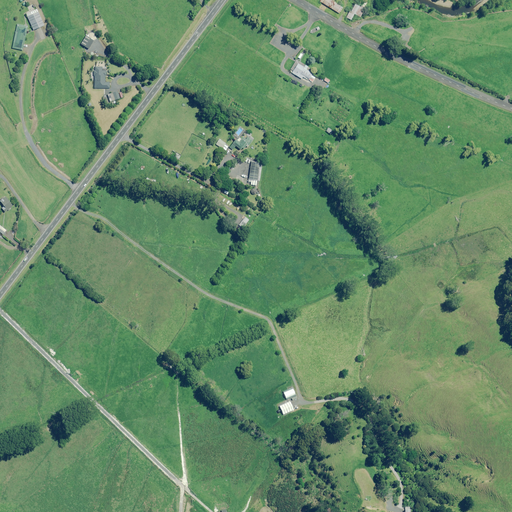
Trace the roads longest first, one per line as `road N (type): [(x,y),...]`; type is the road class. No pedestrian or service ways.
road 1 (primary): [(222,0),(0,295)]
road 2 (tertiary): [(296,0),(511,108)]
